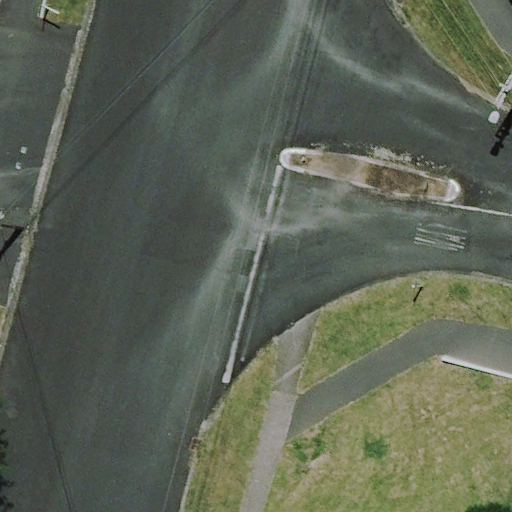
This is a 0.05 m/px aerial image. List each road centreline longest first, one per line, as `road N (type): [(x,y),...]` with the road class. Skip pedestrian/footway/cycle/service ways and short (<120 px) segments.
road 1 (residential): [(69,511),(168,118)]
road 2 (residential): [(168,118),(511,204)]
road 3 (unknown): [(0,98),(168,118)]
road 4 (residential): [(168,118),(198,0)]
